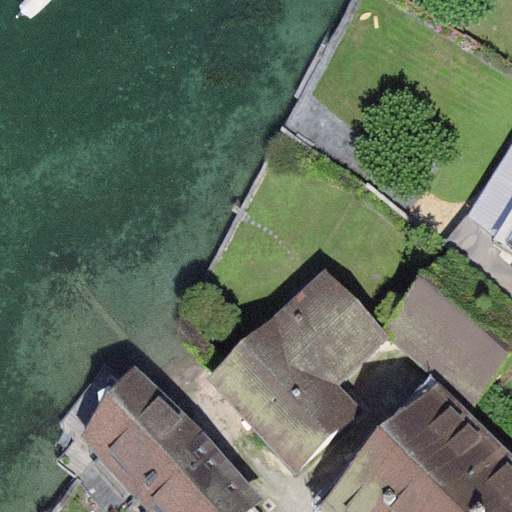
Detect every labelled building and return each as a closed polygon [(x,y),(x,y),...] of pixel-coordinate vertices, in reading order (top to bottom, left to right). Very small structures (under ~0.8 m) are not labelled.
[(511,163),(449,254),(511,305),(511,163)] [(511,364),(511,324),(450,273),(395,339),(477,407),(511,364)] [(326,297),(227,396),(303,472),(352,424),(327,399),(378,348),(326,297)] [(254,511),(194,447),(135,393),(91,445),(148,511),(254,511)] [(511,511),(511,477),(429,402),(328,511),(511,511)]
